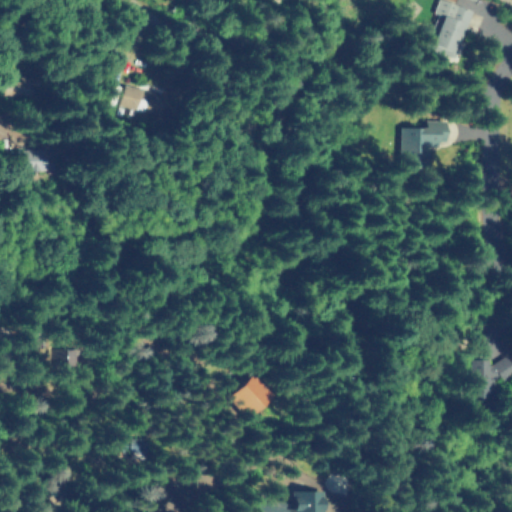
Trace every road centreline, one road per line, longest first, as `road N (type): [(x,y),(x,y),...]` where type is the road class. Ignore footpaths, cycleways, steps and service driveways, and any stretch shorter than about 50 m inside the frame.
road 1 (residential): [(511,274),(496,246),(492,116),(511,65)]
road 2 (residential): [(296,58),(165,28),(121,0)]
